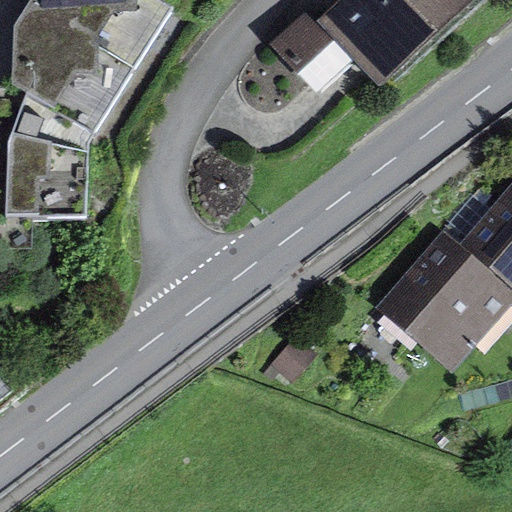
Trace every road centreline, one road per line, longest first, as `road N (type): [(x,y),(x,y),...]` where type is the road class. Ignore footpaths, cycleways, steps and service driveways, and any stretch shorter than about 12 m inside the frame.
road 1 (secondary): [(198,307),(511,73)]
road 2 (residential): [(198,307),(168,203),(164,151),(225,36),(261,0)]
road 3 (secondary): [(0,456),(198,307)]
